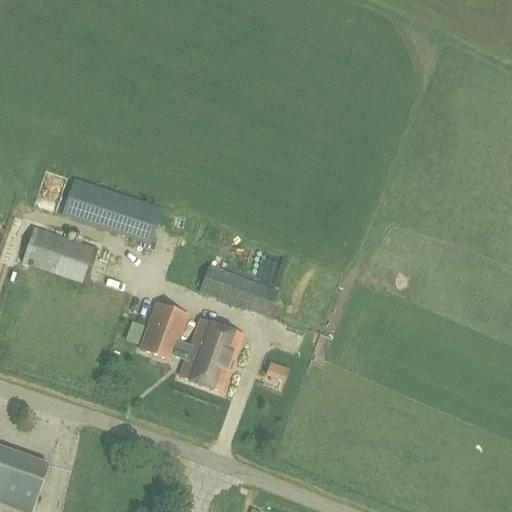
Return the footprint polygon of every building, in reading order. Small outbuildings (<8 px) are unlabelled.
[(73,181),(61,217),(149,247),(162,211),(73,181)] [(134,302),(131,301),(143,265),(34,228),(22,263),(86,284),(77,310),(126,327),(134,302)] [(268,320),(278,293),(209,267),(199,294),(268,320)] [(179,379),(222,395),(243,337),(201,322),(191,348),(177,343),(187,317),(157,306),(140,351),(170,362),(172,358),(185,363),(179,379)] [(332,357),(323,373),(338,380),(346,364),(332,357)] [(0,447),(0,505),(18,511),(31,511),(49,465),(0,447)]
